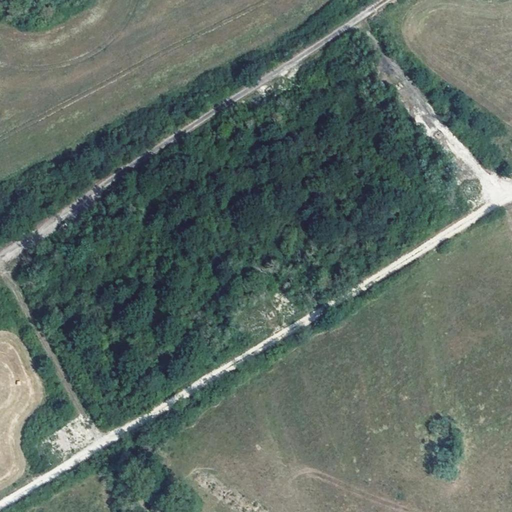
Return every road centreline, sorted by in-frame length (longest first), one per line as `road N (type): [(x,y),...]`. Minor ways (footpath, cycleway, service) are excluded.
road 1 (track): [(511,199),(0,511)]
road 2 (track): [(383,0),(0,259)]
